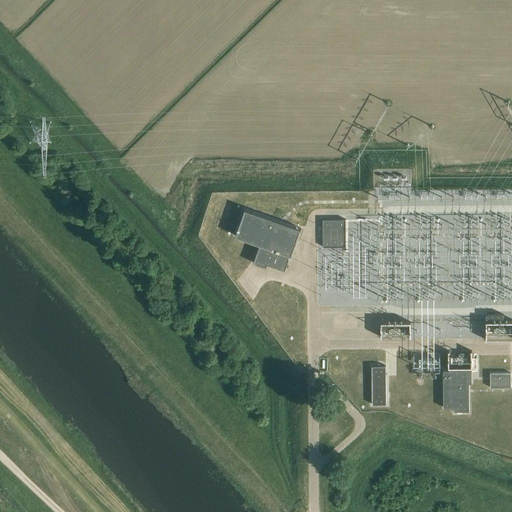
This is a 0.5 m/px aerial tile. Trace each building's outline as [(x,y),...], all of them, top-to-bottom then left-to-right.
[(245,209),(236,235),(236,236),(260,244),(254,263),(266,267),(268,264),(285,270),(289,261),(287,260),(289,254),(292,255),(292,254),(301,229),(301,228),(245,209)] [(346,219),(323,219),(324,246),(346,246),(346,219)] [(487,321),(486,321),(486,342),(511,341),(511,320),(504,321),(504,314),(486,314),(487,321)] [(411,322),(381,322),(381,339),(411,339),(411,322)] [(449,365),(449,352),(450,352),(450,351),(449,351),(448,351),(449,367),(450,367),(449,370),(444,371),(444,407),(454,407),(454,411),(469,410),(469,382),(472,382),(472,371),(477,371),(477,358),(472,358),(472,350),(471,350),(471,351),(470,351),(470,352),(471,352),(471,365),(449,365)] [(374,404),(388,404),(388,365),(374,365),(374,404)] [(490,387),(511,387),(511,373),(490,373),(490,387)]
